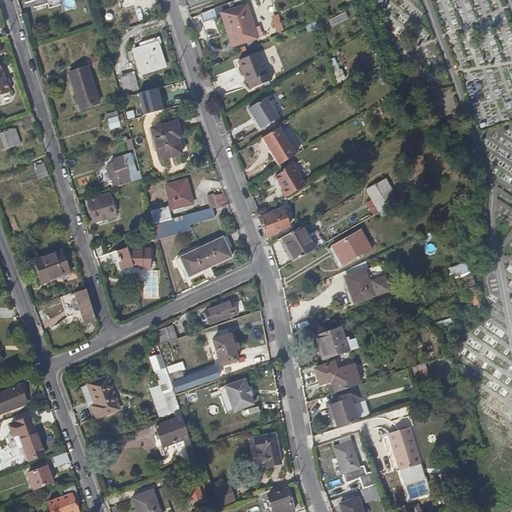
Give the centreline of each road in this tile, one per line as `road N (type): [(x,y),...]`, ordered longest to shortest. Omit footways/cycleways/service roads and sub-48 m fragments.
road 1 (unclassified): [(111,337),(6,0)]
road 2 (unclassified): [(263,267),(175,0)]
road 3 (unclassified): [(327,511),(297,421),(263,267)]
road 4 (unclassified): [(263,267),(111,337)]
road 5 (unclassified): [(46,369),(98,511)]
road 6 (unclassified): [(0,240),(46,369)]
